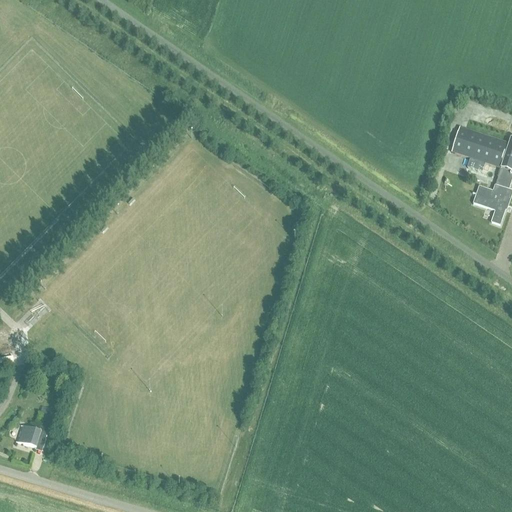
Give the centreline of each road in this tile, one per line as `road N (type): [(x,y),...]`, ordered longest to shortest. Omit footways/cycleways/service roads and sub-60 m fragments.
road 1 (unclassified): [(511,283),(97,0)]
road 2 (unclassified): [(141,511),(0,468)]
